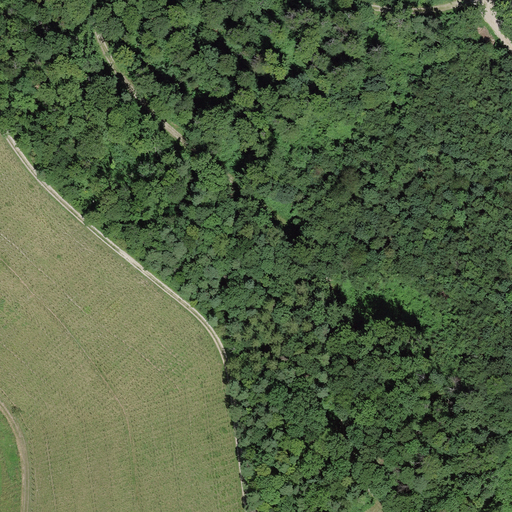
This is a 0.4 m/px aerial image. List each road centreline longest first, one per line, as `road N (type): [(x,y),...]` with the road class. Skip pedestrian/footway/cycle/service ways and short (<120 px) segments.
road 1 (track): [(394,511),(364,484),(349,453),(336,402),(328,287),(310,256),(293,230),(205,161),(139,93),(94,29),(87,0)]
road 2 (track): [(0,123),(43,182),(217,339),(227,360),(249,511)]
road 3 (track): [(137,511),(117,394),(0,255)]
road 4 (track): [(343,0),(406,11),(474,0)]
